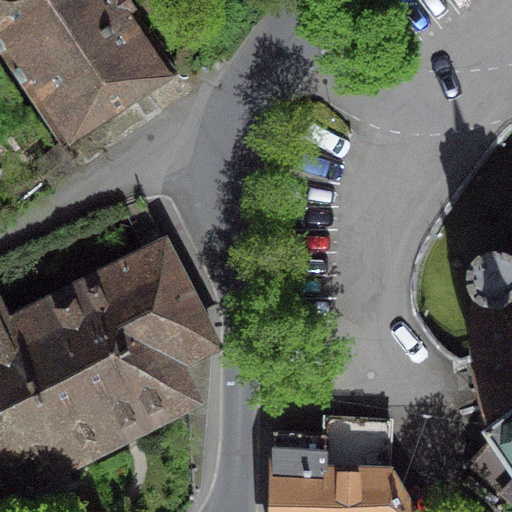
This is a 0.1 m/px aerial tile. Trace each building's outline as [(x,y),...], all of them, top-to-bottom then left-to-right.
[(0,0),(0,37),(64,135),(163,71),(114,0),(0,0)] [(59,142),(33,164),(54,187),(77,166),(59,142)] [(0,335),(0,489),(134,424),(186,398),(168,359),(213,338),(142,198),(122,207),(144,250),(115,264),(120,275),(8,332),(0,335)] [(511,264),(507,261),(494,258),(480,262),(471,273),(468,294),(478,309),(471,320),(473,359),(477,389),(482,404),(494,425),(485,432),(490,439),(471,458),(462,458),(461,465),(473,465),(504,495),(511,501),(511,264)] [(271,433),(271,511),(407,511),(385,473),(389,422),(324,417),(323,435),(271,433)]
